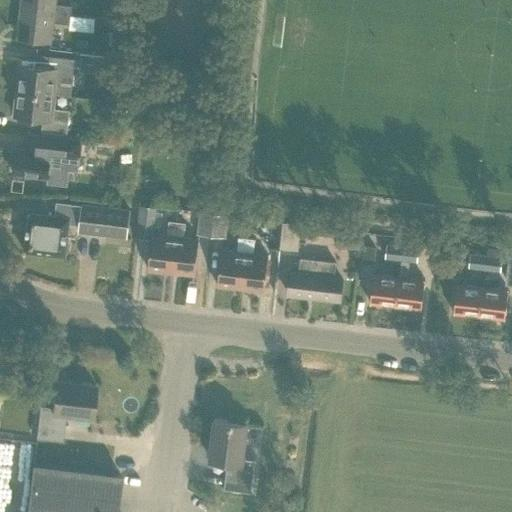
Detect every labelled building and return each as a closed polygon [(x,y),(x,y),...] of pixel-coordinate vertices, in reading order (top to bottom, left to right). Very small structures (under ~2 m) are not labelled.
[(21,0),(21,8),(71,14),(72,5),(56,3),(56,0),(21,0)] [(21,8),(17,37),(52,41),(54,21),(70,23),(71,14),(21,8)] [(88,63),(106,65),(109,47),(90,44),(88,63)] [(20,63),(17,89),(55,93),(57,79),(73,81),(76,57),(51,55),(49,66),(20,63)] [(53,107),(55,93),(17,89),(14,114),(43,118),(42,130),(67,133),(69,109),(53,107)] [(15,147),(13,172),(48,176),(48,182),(68,184),(70,169),(79,170),(82,139),(29,133),(28,148),(15,147)] [(79,231),(127,237),(130,209),(82,203),(82,205),(57,201),(55,215),(29,212),(24,250),(64,255),(69,222),(80,223),(79,231)] [(148,268),(171,271),(177,220),(168,219),(167,234),(153,232),(156,206),(140,204),(136,236),(151,238),(148,268)] [(211,235),(213,212),(198,211),(196,233),(211,235)] [(228,214),(213,212),(211,235),(226,236),(228,214)] [(186,221),(177,220),(171,271),(195,273),(199,238),(184,236),(186,221)] [(301,222),(282,220),(280,247),(298,249),(301,222)] [(350,230),(348,246),(359,248),(361,232),(350,230)] [(217,284),(241,287),(247,236),(238,235),(236,250),(222,248),(217,284)] [(255,237),(247,236),(241,287),(264,290),(268,254),(253,252),(255,237)] [(386,256),(401,258),(403,245),(388,243),(386,256)] [(403,245),(401,258),(399,275),(396,305),(421,308),(425,278),(408,276),(410,260),(417,261),(419,247),(403,245)] [(468,267),(484,268),(486,253),(470,252),(468,267)] [(486,253),(484,268),(499,270),(501,255),(486,253)] [(340,299),(342,277),(334,276),(336,261),(301,257),(299,272),(290,271),(288,293),(340,299)] [(370,302),(396,305),(399,275),(374,272),(370,302)] [(454,311),(479,313),(482,284),(456,282),(454,311)] [(507,286),(482,284),(479,313),(505,316),(507,286)] [(91,415),(94,383),(55,379),(51,406),(40,405),(36,436),(62,440),(65,412),(91,415)] [(251,490),(254,459),(243,457),(247,422),(215,418),(210,457),(228,460),(224,487),(251,490)] [(115,511),(120,474),(82,470),(85,446),(75,444),(75,440),(66,439),(65,443),(35,440),(27,508),(31,508),(30,511),(115,511)]
